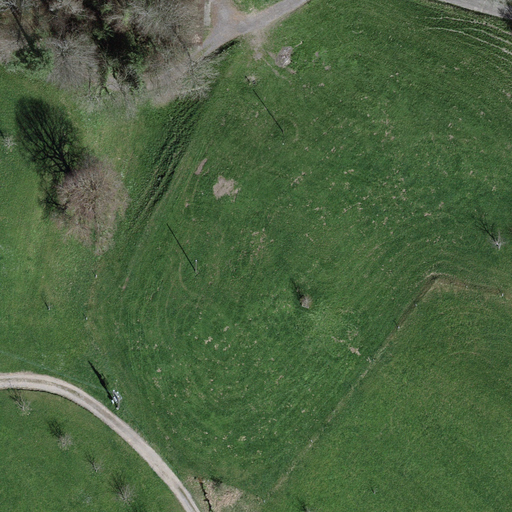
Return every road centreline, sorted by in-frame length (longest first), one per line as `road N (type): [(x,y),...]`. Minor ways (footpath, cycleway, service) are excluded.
road 1 (track): [(303,0),(157,84),(133,89),(77,55),(0,47)]
road 2 (track): [(0,387),(34,385),(95,403),(146,442),(200,511)]
